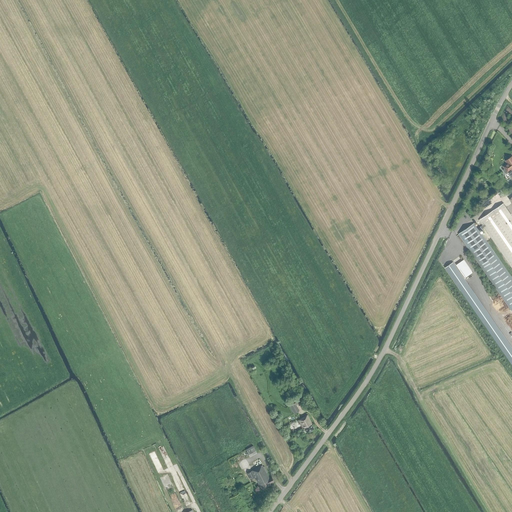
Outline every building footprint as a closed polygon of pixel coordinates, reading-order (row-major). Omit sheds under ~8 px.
[(504,168),(503,169),(503,170),(505,173),(507,172),(511,178),(511,177),(511,157),(506,161),(508,164),(503,167),(504,168)] [(511,216),(503,203),(478,220),(511,268),(511,216)] [(459,234),(488,276),(511,310),(511,278),(474,223),(459,234)] [(465,278),(472,273),(464,260),(456,265),(465,278)] [(511,348),(452,263),(445,268),(511,364),(511,348)] [(290,402),(288,403),(294,414),(300,411),(296,406),(302,402),(299,396),(289,402),(290,402)] [(300,437),(308,432),(301,420),(293,424),(300,437)] [(246,457),(254,454),(251,446),(243,449),(246,457)] [(254,478),(258,485),(259,484),(262,489),(270,485),(269,483),(273,481),(271,478),(269,479),(262,465),(247,473),(250,480),(254,478)]
